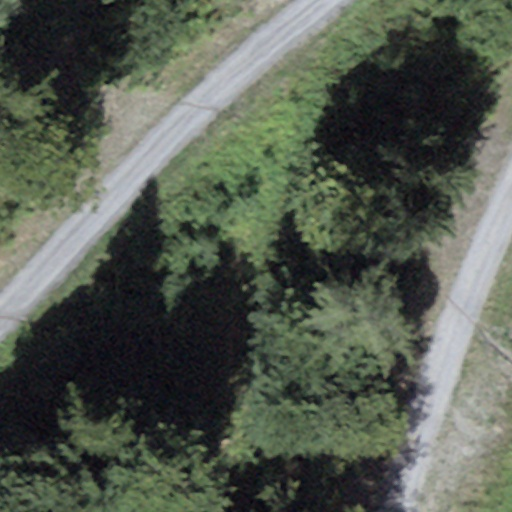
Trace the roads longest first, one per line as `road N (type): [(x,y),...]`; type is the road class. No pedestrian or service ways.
road 1 (track): [(0,310),(139,169),(326,0)]
road 2 (track): [(511,194),(397,511)]
